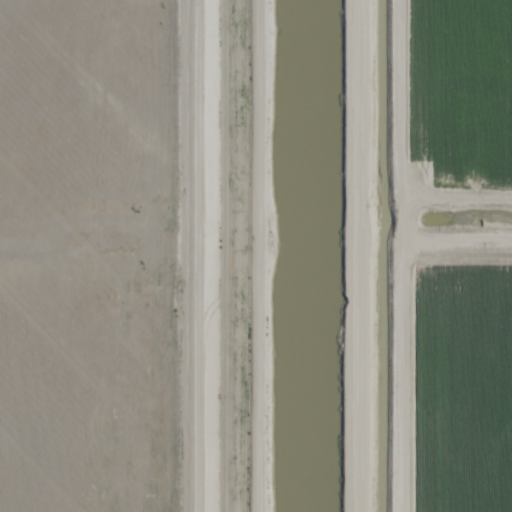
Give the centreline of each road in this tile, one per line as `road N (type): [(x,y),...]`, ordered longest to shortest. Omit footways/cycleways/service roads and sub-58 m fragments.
road 1 (residential): [(330,511),(333,0)]
road 2 (residential): [(511,200),(385,201)]
